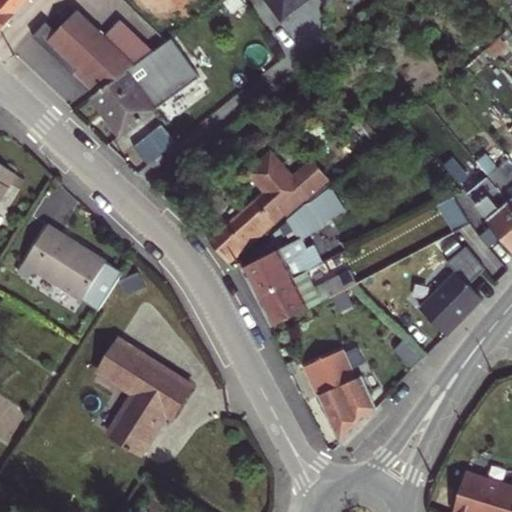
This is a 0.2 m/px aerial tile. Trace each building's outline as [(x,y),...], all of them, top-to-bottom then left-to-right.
[(0,0),(0,22),(22,0),(0,0)] [(324,0),(328,4),(333,0),(267,0),(283,20),(311,0),(324,0)] [(130,67),(128,65),(73,11),(44,40),(74,69),(68,74),(89,95),(130,67)] [(86,97),(114,137),(147,114),(195,81),(168,42),(130,67),(89,95),(86,97)] [(176,147),(162,129),(150,138),(164,156),(176,147)] [(164,156),(150,138),(134,151),(148,169),(164,156)] [(276,220),(282,226),(312,201),(338,180),(319,158),(297,177),(273,151),(250,170),(268,191),(211,241),(229,262),(239,253),(276,220)] [(0,211),(22,179),(0,164),(0,211)] [(483,171),(505,196),(511,204),(511,181),(503,172),(500,175),(490,165),(483,171)] [(484,216),(492,226),(511,249),(511,204),(505,196),(495,205),(482,190),(479,193),(470,183),(460,189),(484,216)] [(244,265),(257,294),(307,268),(327,258),(319,243),(310,247),(304,234),(326,223),(312,201),(282,226),(285,233),(297,228),(301,236),(244,265)] [(456,227),(458,230),(462,228),(467,225),(472,222),(456,203),(442,210),(451,229),(456,227)] [(38,268),(104,312),(130,272),(53,222),(28,261),(38,268)] [(477,237),(508,272),(511,268),(511,249),(492,226),(477,237)] [(486,269),(466,246),(448,263),(458,273),(421,308),(447,335),(478,303),(468,292),(472,288),(470,285),(486,269)] [(21,271),(32,279),(38,268),(28,261),(21,271)] [(257,294),(271,325),(350,285),(349,283),(356,280),(349,268),(315,285),(307,268),(257,294)] [(272,327),(280,356),(311,349),(300,312),(272,327)] [(406,340),(396,351),(414,368),(424,358),(406,340)] [(112,441),(145,462),(169,424),(176,427),(196,395),(122,345),(100,379),(136,403),(112,441)] [(309,372),(342,441),(378,405),(360,364),(344,372),(338,359),(309,372)] [(511,511),(511,481),(464,466),(451,506),(469,511),(511,511)]
